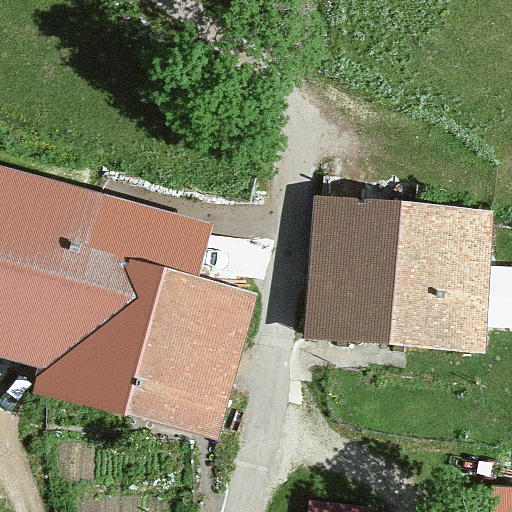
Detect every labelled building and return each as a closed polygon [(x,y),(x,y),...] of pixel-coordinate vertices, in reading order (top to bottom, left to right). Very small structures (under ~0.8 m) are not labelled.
[(189,285),(203,235),(0,181),(0,347),(52,362),(82,259),(189,285)] [(313,335),(479,346),(488,217),(322,206),(313,335)] [(46,389),(208,426),(241,298),(189,285),(82,259),(52,362),(46,389)] [(494,511),(511,511),(511,494),(495,494),(494,511)] [(312,511),(374,511),(375,511),(313,502),(312,511)]
